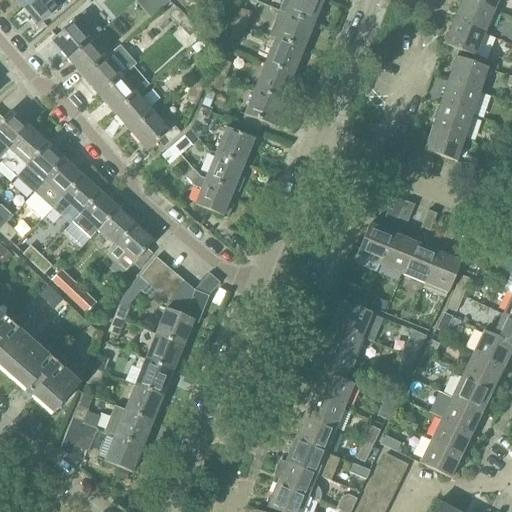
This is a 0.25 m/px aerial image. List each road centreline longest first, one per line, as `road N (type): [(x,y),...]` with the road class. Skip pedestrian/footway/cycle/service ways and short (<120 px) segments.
road 1 (residential): [(255,286),(216,267),(139,198),(0,41)]
road 2 (residential): [(163,511),(255,286)]
road 3 (residential): [(255,286),(314,142)]
road 4 (residential): [(314,142),(371,0)]
road 5 (residential): [(99,511),(0,414)]
road 6 (residential): [(367,163),(427,44)]
road 7 (residential): [(328,288),(367,163)]
road 8 (residential): [(511,478),(428,488),(404,511)]
